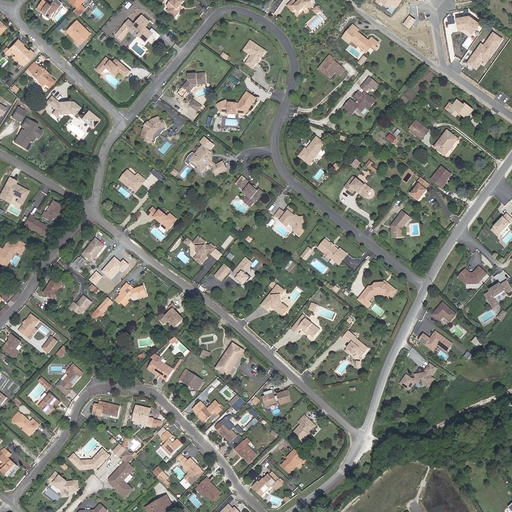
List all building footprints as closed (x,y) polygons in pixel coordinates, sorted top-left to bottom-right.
[(59,9),(61,6),(61,5),(54,1),(52,4),(45,0),(42,0),(37,9),(42,12),(43,10),(45,12),(43,14),(43,16),(44,17),(48,19),(50,19),(51,18),(55,11),(57,8),(59,9)] [(72,0),(71,1),(78,8),(75,12),(79,16),(94,1),(92,0),(72,0)] [(182,4),(185,0),(184,0),(171,0),(170,1),(173,4),(169,8),(167,11),(175,17),(182,9),(180,6),(182,4)] [(300,13),(303,9),(313,7),(311,0),(300,0),(299,1),(297,3),(294,0),(293,0),(287,6),(293,13),(297,10),(300,13)] [(404,23),(411,28),(417,19),(410,14),(404,23)] [(129,19),(123,26),(129,31),(133,26),(140,32),(139,34),(143,37),(142,38),(146,41),(152,34),(158,39),(161,35),(152,28),(150,31),(146,27),(150,22),(142,15),(135,24),(129,19)] [(461,31),(481,29),(480,16),(460,17),(461,31)] [(85,40),(91,34),(77,21),(68,31),(79,41),(82,37),(85,40)] [(376,46),(378,43),(372,38),(370,41),(368,39),(366,40),(365,39),(366,39),(358,32),(359,30),(353,25),(343,38),(349,43),(351,40),(367,53),(371,47),(376,50),(378,47),(376,46)] [(486,44),(482,41),(468,63),(478,69),(484,60),(488,62),(504,37),(494,31),(486,44)] [(22,65),(33,54),(29,51),(28,52),(21,45),(20,46),(18,45),(19,44),(16,41),(8,49),(11,52),(15,55),(13,57),(22,65)] [(263,57),(266,52),(251,41),(247,47),(251,49),(249,53),(252,56),(247,64),(253,68),(261,56),(263,57)] [(126,77),(131,70),(116,58),(113,61),(111,59),(111,60),(107,57),(96,69),(101,74),(104,71),(106,72),(108,72),(110,70),(112,68),(118,73),(120,72),(126,77)] [(340,75),(345,69),(333,60),(329,57),(319,69),(323,72),(327,72),(332,76),(335,72),(340,75)] [(27,69),(30,72),(37,65),(33,62),(27,69)] [(37,65),(30,72),(33,75),(32,75),(38,81),(40,79),(44,82),(48,87),(54,81),(49,77),(50,76),(40,67),(39,68),(37,65)] [(188,91),(194,83),(198,83),(199,82),(206,82),(206,73),(189,75),(189,80),(183,87),(188,91)] [(366,91),(370,87),(372,89),(373,88),(376,83),(370,78),(362,88),(366,91)] [(206,84),(206,82),(199,82),(198,83),(194,83),(188,91),(190,92),(196,85),(198,85),(200,84),(206,84)] [(250,108),(257,99),(247,92),(239,104),(227,103),(226,100),(218,105),(221,112),(229,112),(237,113),(240,113),(245,105),(250,108)] [(353,115),(357,110),(361,114),(366,107),(368,105),(371,107),(377,101),(372,97),(372,98),(365,93),(363,95),(359,92),(355,97),(359,100),(356,104),(351,99),(344,107),(353,115)] [(73,116),(80,108),(73,102),(68,102),(68,101),(62,102),(62,103),(58,103),(58,102),(51,96),(46,102),(55,110),(52,114),(56,117),(59,113),(59,112),(69,111),(69,112),(73,116)] [(199,111),(202,106),(194,100),(190,106),(199,111)] [(467,119),(474,110),(466,104),(465,106),(463,104),(462,105),(461,104),(462,103),(458,100),(454,105),(451,103),(446,109),(456,117),(459,113),(467,119)] [(246,114),(250,108),(245,105),(240,113),(246,114)] [(19,121),(25,111),(18,107),(12,117),(19,121)] [(95,124),(99,120),(88,111),(84,115),(95,124)] [(92,129),(95,124),(84,115),(81,119),(92,129)] [(159,130),(166,127),(163,120),(161,121),(159,117),(152,120),(150,123),(150,125),(148,127),(146,127),(144,130),(142,138),(147,138),(146,141),(153,142),(154,135),(159,130)] [(35,128),(37,125),(26,118),(21,126),(24,128),(23,131),(21,130),(14,142),(24,148),(30,139),(31,140),(34,136),(36,137),(40,132),(35,129),(35,128)] [(428,131),(417,121),(414,124),(426,134),(428,131)] [(422,138),(426,134),(414,124),(410,129),(422,138)] [(156,143),(157,136),(160,132),(167,129),(166,127),(159,130),(154,135),(153,142),(156,143)] [(446,155),(458,139),(448,131),(435,147),(446,155)] [(211,150),(215,145),(206,137),(202,142),(204,144),(196,153),(194,151),(192,152),(191,154),(189,155),(187,158),(186,161),(190,164),(192,161),(198,166),(198,169),(202,173),(206,169),(205,166),(207,164),(210,164),(212,161),(212,158),(211,158),(211,157),(211,155),(211,152),(210,151),(209,150),(210,149),(211,150)] [(310,165),(326,144),(317,137),(308,148),(309,149),(308,150),(307,150),(306,148),(299,156),(310,165)] [(217,175),(227,170),(223,162),(217,165),(213,167),(217,175)] [(440,186),(445,180),(447,181),(452,175),(442,167),(432,180),(440,186)] [(155,168),(151,172),(164,182),(167,178),(155,168)] [(144,183),(146,180),(138,173),(136,176),(128,170),(120,180),(127,185),(128,184),(130,185),(133,188),(139,187),(142,182),(144,183)] [(256,203),(264,193),(260,189),(258,191),(256,189),(253,187),(248,183),(249,182),(243,177),(236,184),(245,191),(245,192),(245,193),(248,196),(244,201),(251,207),(255,202),(256,203)] [(419,201),(428,190),(426,189),(430,184),(422,177),(418,183),(419,184),(411,194),(419,201)] [(23,201),(28,191),(14,184),(16,181),(9,178),(0,194),(0,198),(8,203),(12,195),(18,198),(23,201)] [(367,196),(372,189),(366,185),(365,186),(357,179),(355,182),(351,179),(345,187),(349,190),(352,186),(356,189),(357,190),(360,192),(361,191),(367,196)] [(136,193),(144,183),(142,182),(139,187),(133,188),(136,193)] [(365,198),(367,196),(361,191),(360,192),(357,190),(356,191),(365,198)] [(53,218),(61,205),(52,201),(45,213),(43,212),(41,216),(50,221),(51,217),(53,218)] [(294,213),(295,211),(289,206),(285,213),(291,217),(292,217),(294,215),(295,214),(294,213)] [(168,232),(178,219),(171,213),(168,217),(160,210),(159,212),(153,208),(148,214),(153,219),(155,217),(162,224),(161,225),(168,232)] [(284,212),(280,209),(275,216),(281,220),(283,218),(286,220),(286,223),(289,225),(290,224),(294,227),(294,231),(300,236),(305,229),(304,219),(299,219),(294,215),(292,217),(291,217),(285,213),(284,212)] [(401,230),(411,218),(402,211),(400,215),(392,226),(393,238),(403,237),(402,230),(401,230)] [(40,234),(45,226),(33,219),(34,217),(30,214),(25,223),(28,225),(27,227),(40,234)] [(511,218),(507,214),(491,230),(495,234),(498,231),(501,234),(511,223),(511,218)] [(286,223),(286,220),(283,218),(281,220),(281,221),(288,226),(289,225),(286,223)] [(202,264),(206,259),(205,258),(206,258),(207,257),(207,254),(210,254),(214,249),(210,245),(206,246),(206,242),(199,237),(193,243),(198,247),(198,255),(195,259),(202,264)] [(93,261),(105,246),(96,239),(84,254),(93,261)] [(342,261),(347,254),(340,249),(339,250),(334,246),(332,247),(331,246),(331,244),(325,240),(319,248),(326,254),(330,258),(330,257),(338,264),(341,260),(342,261)] [(19,253),(24,245),(17,241),(6,243),(2,250),(0,249),(0,263),(4,266),(12,252),(16,251),(19,253)] [(306,260),(313,251),(309,248),(302,257),(306,260)] [(71,266),(79,272),(88,260),(79,254),(71,266)] [(244,285),(250,278),(244,273),(241,270),(248,262),(244,258),(231,274),(235,277),(235,278),(244,285)] [(248,262),(241,270),(244,273),(251,264),(248,262)] [(231,269),(224,263),(218,270),(225,276),(231,269)] [(470,274),(465,270),(459,277),(466,284),(478,284),(487,274),(479,267),(473,274),(470,274)] [(221,281),(225,276),(218,270),(214,275),(221,281)] [(56,279),(63,284),(67,278),(59,274),(56,279)] [(59,292),(63,284),(56,279),(51,286),(50,285),(45,293),(52,298),(57,290),(59,292)] [(490,290),(491,291),(485,295),(491,305),(497,301),(495,298),(505,292),(507,294),(511,291),(511,288),(507,281),(501,285),(500,283),(496,286),(497,287),(495,288),(494,287),(490,290)] [(126,306),(130,302),(129,300),(131,298),(135,295),(137,297),(146,294),(144,287),(135,290),(128,283),(121,291),(122,292),(120,294),(121,295),(116,301),(120,304),(122,303),(126,306)] [(391,298),(397,291),(387,283),(386,285),(383,283),(376,283),(373,286),(369,286),(362,296),(369,302),(374,295),(386,294),(391,298)] [(267,310),(271,306),(272,304),(277,308),(275,310),(283,316),(286,312),(283,310),(286,306),(282,303),(281,295),(282,294),(283,294),(285,292),(284,290),(279,286),(277,286),(261,306),(267,310)] [(85,311),(92,302),(84,295),(77,304),(75,302),(69,308),(73,311),(74,309),(79,314),(82,314),(85,310),(85,311)] [(103,312),(113,302),(108,297),(92,315),(96,318),(101,319),(105,314),(103,312)] [(457,314),(443,302),(440,306),(441,307),(439,309),(437,309),(432,315),(437,319),(439,317),(444,317),(450,322),(457,314)] [(176,327),(184,319),(174,309),(176,307),(173,304),(168,309),(171,312),(166,316),(163,313),(158,318),(165,324),(169,320),(176,327)] [(507,313),(504,311),(499,318),(501,320),(507,313)] [(30,334),(40,321),(32,314),(26,321),(24,324),(21,328),(22,329),(20,332),(26,337),(29,333),(30,334)] [(297,334),(302,328),(304,330),(306,332),(305,333),(309,336),(310,335),(314,338),(321,330),(306,319),(307,318),(303,315),(291,330),(297,334)] [(362,358),(369,348),(356,338),(357,337),(349,330),(343,338),(351,344),(345,351),(349,354),(352,351),(355,354),(356,353),(362,358)] [(453,345),(436,332),(432,337),(432,339),(431,340),(430,340),(424,335),(419,341),(431,349),(433,346),(438,345),(447,352),(453,345)] [(16,349),(22,342),(12,335),(9,339),(10,339),(3,348),(11,355),(11,356),(14,358),(19,351),(16,349)] [(48,342),(42,348),(48,353),(58,342),(53,338),(49,343),(48,342)] [(228,376),(244,351),(234,344),(217,369),(228,376)] [(63,356),(68,350),(64,346),(58,352),(63,356)] [(231,378),(247,353),(244,351),(228,376),(231,378)] [(161,361),(162,358),(157,355),(155,359),(154,360),(159,363),(161,361)] [(176,371),(183,360),(181,359),(174,370),(176,371)] [(168,379),(174,370),(161,361),(159,363),(154,360),(149,369),(156,374),(157,372),(168,379)] [(67,372),(70,374),(63,382),(61,380),(56,387),(62,393),(68,386),(70,388),(83,373),(74,365),(67,372)] [(434,379),(429,376),(431,374),(432,375),(436,369),(431,365),(426,371),(427,371),(426,373),(425,373),(417,374),(416,376),(416,379),(412,379),(407,375),(401,383),(407,388),(410,387),(413,383),(416,382),(418,382),(418,384),(423,383),(427,386),(429,385),(434,379)] [(199,389),(204,381),(186,369),(180,379),(193,387),(193,386),(199,389)] [(168,379),(157,372),(156,374),(167,381),(168,379)] [(51,386),(42,378),(39,381),(48,389),(51,386)] [(70,388),(68,386),(62,393),(67,397),(73,391),(70,388)] [(264,397),(267,406),(277,403),(276,401),(280,400),(281,404),(292,401),(288,391),(278,394),(278,395),(275,397),(273,390),(265,393),(266,397),(264,397)] [(47,414),(54,407),(53,406),(55,404),(56,404),(58,407),(62,403),(51,393),(39,406),(47,414)] [(19,407),(22,403),(17,398),(13,402),(19,407)] [(238,411),(243,405),(242,404),(239,401),(238,400),(237,402),(232,406),(238,411)] [(209,419),(216,412),(218,414),(223,410),(219,406),(221,405),(216,401),(208,409),(201,401),(193,409),(200,416),(205,422),(209,419)] [(119,417),(121,406),(104,403),(102,411),(110,413),(110,415),(119,417)] [(151,409),(137,406),(134,421),(147,424),(147,426),(152,427),(153,426),(154,420),(154,419),(149,418),(147,417),(148,414),(150,414),(151,409)] [(37,428),(40,425),(33,420),(31,422),(20,412),(13,420),(23,429),(25,429),(30,434),(36,427),(37,428)] [(211,421),(218,414),(216,412),(209,419),(211,421)] [(303,441),(309,435),(307,434),(309,432),(312,429),(312,424),(307,419),(308,418),(305,415),(299,422),(302,425),(294,433),(303,441)] [(317,426),(308,418),(307,419),(312,424),(312,429),(317,426)] [(231,443),(238,436),(226,424),(223,421),(216,427),(219,430),(218,431),(223,436),(224,435),(225,436),(231,443)] [(30,436),(37,428),(36,427),(30,434),(25,429),(23,429),(30,436)] [(161,436),(168,431),(165,427),(158,433),(161,436)] [(171,456),(183,445),(177,439),(173,443),(170,440),(173,437),(168,431),(161,437),(166,443),(162,447),(171,456)] [(254,445),(247,439),(244,442),(250,448),(254,445)] [(137,440),(130,448),(134,451),(141,443),(137,440)] [(250,463),(258,455),(250,448),(244,442),(244,441),(236,449),(239,452),(238,453),(242,457),(243,456),(250,463)] [(121,456),(127,450),(126,450),(123,447),(120,444),(113,451),(120,457),(121,456)] [(73,454),(68,459),(80,470),(97,469),(110,455),(103,449),(93,460),(80,460),(73,454)] [(8,477),(18,466),(9,457),(12,454),(7,450),(4,454),(0,458),(0,459),(4,464),(6,466),(4,468),(1,471),(8,477)] [(128,460),(132,455),(127,450),(121,456),(125,461),(126,460),(128,460)] [(289,473),(301,461),(303,458),(295,450),(291,453),(292,454),(288,459),(282,466),(289,473)] [(189,475),(185,478),(191,485),(204,472),(191,458),(188,461),(185,458),(181,462),(180,463),(189,471),(189,475)] [(124,481),(135,469),(126,461),(110,478),(110,482),(116,487),(115,488),(126,498),(134,489),(124,481)] [(163,472),(158,477),(167,486),(170,483),(166,480),(168,477),(163,472)] [(68,482),(60,475),(59,477),(54,474),(50,479),(55,482),(54,483),(54,485),(58,488),(59,488),(62,490),(62,494),(69,493),(69,491),(68,490),(71,489),(71,491),(79,490),(78,481),(68,482)] [(282,483),(284,482),(281,479),(279,480),(276,476),(273,479),(269,475),(265,479),(264,478),(260,482),(254,488),(262,496),(272,485),(277,490),(283,484),(282,483)] [(219,495),(221,493),(210,482),(210,481),(208,478),(199,487),(202,489),(207,495),(213,501),(215,499),(219,495)] [(165,511),(170,511),(175,509),(167,497),(147,508),(149,511),(163,511),(165,511)]
